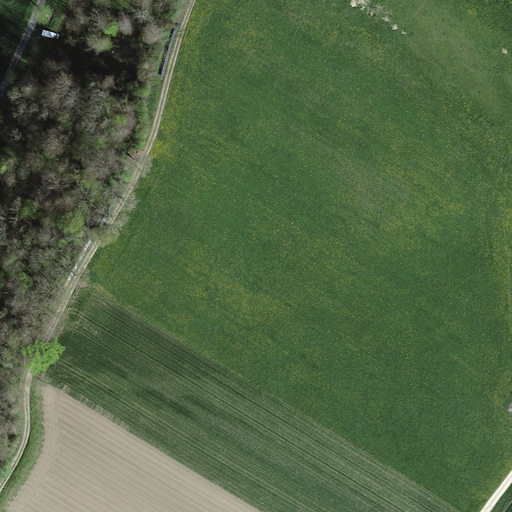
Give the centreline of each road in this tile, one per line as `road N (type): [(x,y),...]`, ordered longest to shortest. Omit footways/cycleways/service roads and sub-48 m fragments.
road 1 (track): [(189,0),(137,163),(24,380),(22,430),(0,478)]
road 2 (track): [(0,151),(57,35),(29,25)]
